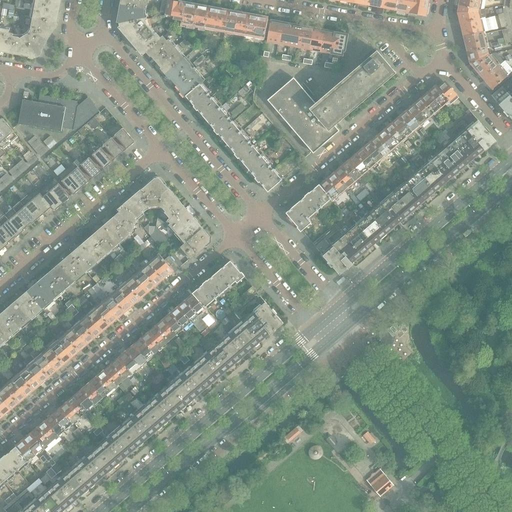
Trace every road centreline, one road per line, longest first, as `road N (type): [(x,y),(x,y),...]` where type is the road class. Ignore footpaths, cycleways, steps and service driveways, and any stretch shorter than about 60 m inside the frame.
road 1 (residential): [(0,439),(236,237)]
road 2 (secondary): [(312,330),(100,511)]
road 3 (secondary): [(128,511),(324,344)]
road 4 (residential): [(261,215),(105,36)]
road 5 (secondary): [(511,158),(340,306)]
road 6 (residential): [(0,288),(161,150)]
road 7 (residential): [(261,215),(420,75)]
road 8 (secondary): [(352,320),(511,183)]
road 9 (residential): [(378,24),(251,0)]
road 10 (residential): [(81,56),(161,150)]
road 11 (residential): [(340,306),(261,215)]
road 12 (residential): [(236,237),(312,330)]
